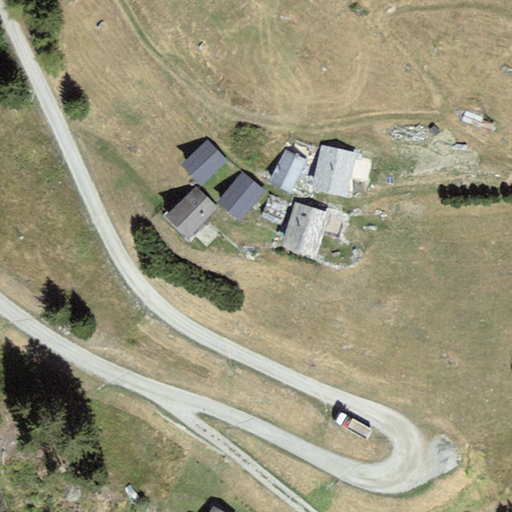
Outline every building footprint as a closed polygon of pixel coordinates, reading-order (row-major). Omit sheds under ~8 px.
[(210,141),(187,166),(210,186),(232,160),(210,141)] [(289,151),(275,184),(297,193),(311,161),(289,151)] [(358,156),(325,152),(319,192),(352,196),(358,156)] [(245,173),(224,203),(249,220),(270,191),(245,173)] [(200,190),(172,220),(193,239),(221,209),(200,190)] [(273,196),(267,218),(287,224),(293,202),(273,196)] [(326,261),(335,216),(298,209),(289,254),(326,261)]
